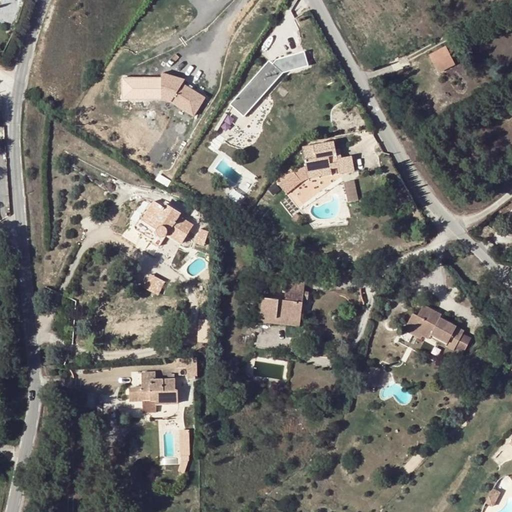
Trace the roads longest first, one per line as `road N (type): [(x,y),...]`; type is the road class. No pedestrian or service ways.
road 1 (tertiary): [(43,0),(18,85),(13,136),(34,397),(12,511)]
road 2 (unclassified): [(312,0),(445,227),(511,289)]
road 3 (unknown): [(451,230),(426,251),(370,273),(265,282)]
